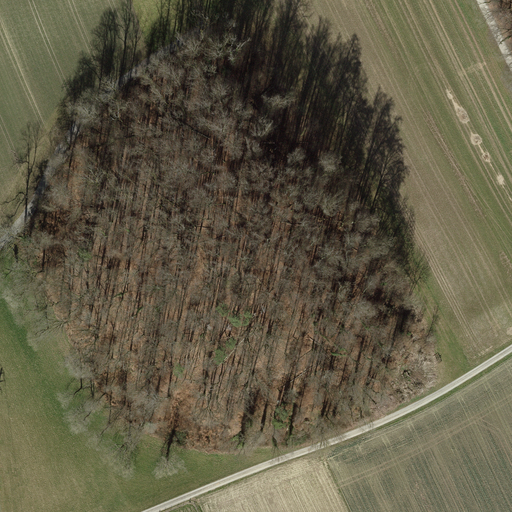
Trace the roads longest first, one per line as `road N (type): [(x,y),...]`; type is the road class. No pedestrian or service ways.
road 1 (track): [(148,511),(385,420),(511,347)]
road 2 (track): [(0,246),(79,124),(138,68),(202,30),(194,0)]
